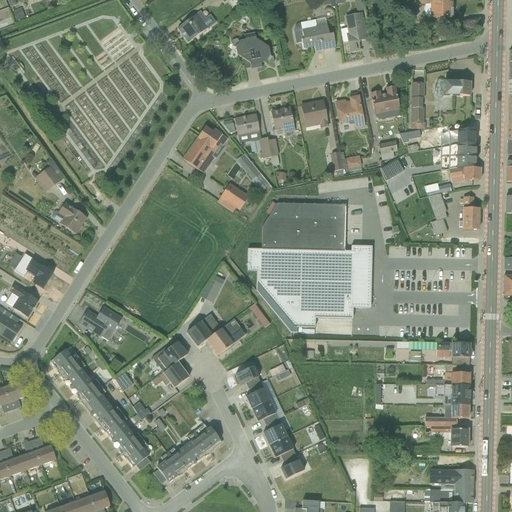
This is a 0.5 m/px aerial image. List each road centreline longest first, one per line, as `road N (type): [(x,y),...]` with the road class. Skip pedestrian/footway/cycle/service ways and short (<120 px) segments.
road 1 (residential): [(30,360),(202,103)]
road 2 (residential): [(202,103),(495,46)]
road 3 (primary): [(487,336),(495,46)]
road 4 (primary): [(484,511),(487,336)]
road 5 (residential): [(128,0),(202,103)]
road 6 (residential): [(131,511),(56,413)]
